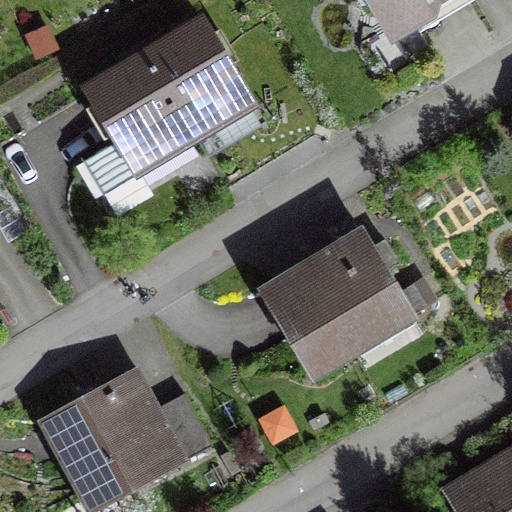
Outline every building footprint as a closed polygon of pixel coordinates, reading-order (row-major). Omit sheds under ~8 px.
[(357,0),(361,5),(369,6),(374,4),(391,33),(430,8),(432,0),(357,0)] [(144,56),(194,140),(252,105),(203,21),(144,56)] [(194,140),(144,56),(87,89),(117,141),(83,160),(103,193),(194,140)] [(260,291),(314,379),(360,351),(354,342),(409,308),(413,315),(426,307),(412,285),(399,292),(361,230),(260,291)] [(85,396),(40,421),(87,506),(124,486),(127,492),(213,446),(185,393),(159,407),(141,372),(88,401),(85,396)] [(511,511),(511,453),(448,493),(459,511),(511,511)]
